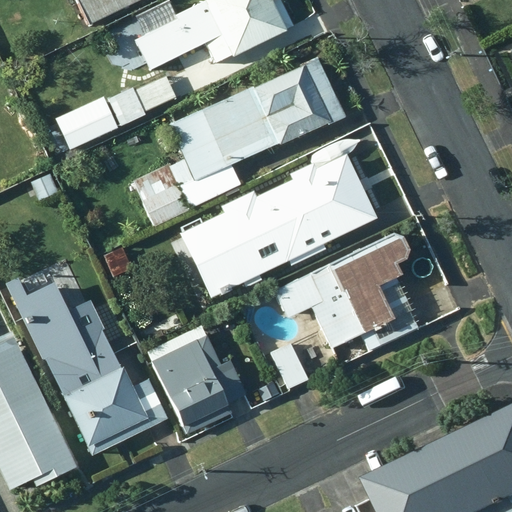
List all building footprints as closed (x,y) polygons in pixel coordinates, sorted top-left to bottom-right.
[(71,0),(83,25),(136,0),(71,0)] [(211,63),(290,26),(277,0),(199,0),(200,1),(177,12),(179,16),(130,39),(144,69),(202,43),(211,63)] [(167,124),(192,180),(324,122),(326,125),(342,117),(315,57),(295,65),(296,67),(167,124)] [(65,117),(78,145),(142,115),(141,111),(173,96),(163,75),(131,90),(129,87),(65,117)] [(250,198),(282,261),(373,218),(342,153),(313,167),(309,160),(284,172),(287,180),(250,198)] [(189,209),(168,162),(131,179),(151,226),(189,209)] [(62,191),(53,172),(33,181),(42,200),(62,191)] [(247,211),(236,189),(188,212),(207,252),(244,234),(236,217),(247,211)] [(53,239),(43,218),(26,227),(36,248),(53,239)] [(397,236),(388,234),(271,290),(284,319),(310,307),(330,348),(370,329),(377,345),(415,327),(407,310),(410,309),(394,276),(398,274),(392,263),(401,259),(405,250),(397,236)] [(129,269),(119,248),(100,256),(110,279),(129,269)] [(64,306),(30,322),(93,456),(171,420),(151,379),(133,387),(105,326),(78,338),(64,306)] [(204,335),(146,361),(185,435),(230,411),(226,403),(244,394),(226,361),(219,365),(204,335)] [(72,467),(8,336),(0,339),(0,477),(6,490),(28,479),(32,487),(72,467)] [(290,343),(268,353),(285,390),(307,380),(290,343)] [(271,382),(256,389),(261,401),(277,394),(271,382)] [(511,511),(511,404),(371,471),(379,488),(390,511),(511,511)]
